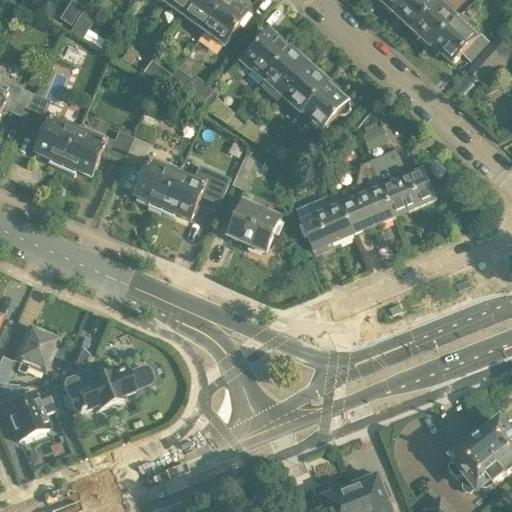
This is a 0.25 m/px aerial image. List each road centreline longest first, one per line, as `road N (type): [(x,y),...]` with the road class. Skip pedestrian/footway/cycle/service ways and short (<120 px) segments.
road 1 (residential): [(511,182),(313,0)]
road 2 (secondary): [(288,430),(511,337)]
road 3 (tertiary): [(221,328),(0,232)]
road 4 (secondary): [(235,445),(63,511)]
road 5 (secondary): [(511,311),(347,378)]
road 6 (residential): [(511,233),(356,303)]
road 7 (tertiary): [(347,378),(255,333),(221,328)]
